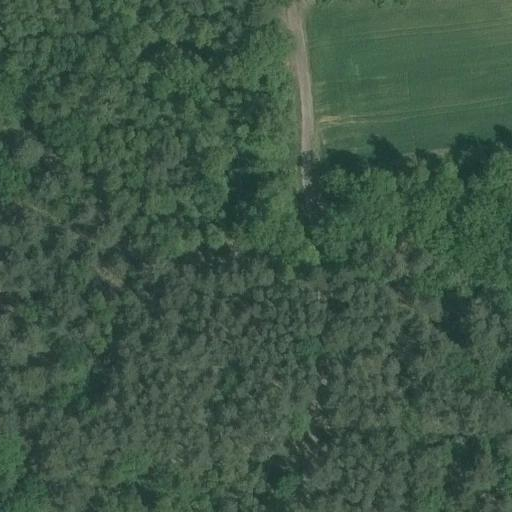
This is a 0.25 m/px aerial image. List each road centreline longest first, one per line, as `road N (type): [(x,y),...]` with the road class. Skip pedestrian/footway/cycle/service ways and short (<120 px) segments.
road 1 (track): [(293,0),(322,253)]
road 2 (track): [(322,253),(300,494)]
